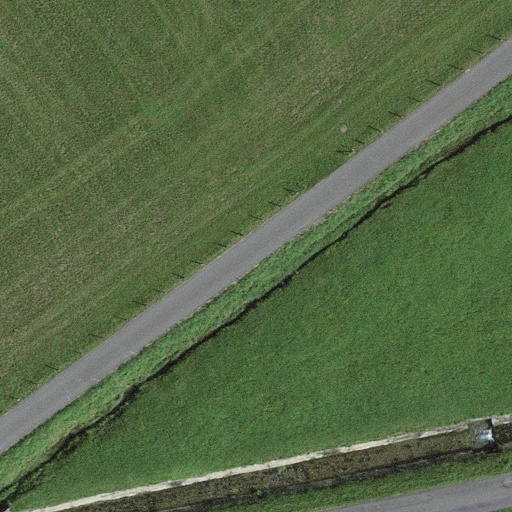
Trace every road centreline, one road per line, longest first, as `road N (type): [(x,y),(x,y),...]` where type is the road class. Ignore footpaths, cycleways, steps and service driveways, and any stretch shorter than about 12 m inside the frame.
road 1 (residential): [(511,34),(0,431)]
road 2 (track): [(354,511),(511,480)]
